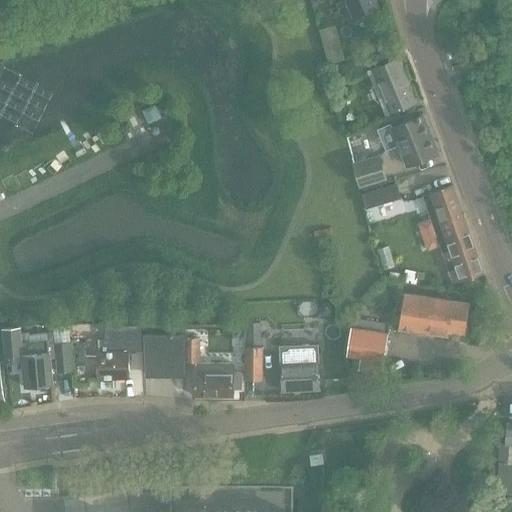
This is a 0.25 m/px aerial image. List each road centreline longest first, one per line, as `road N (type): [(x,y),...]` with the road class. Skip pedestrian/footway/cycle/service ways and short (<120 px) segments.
road 1 (residential): [(173,429),(434,391),(511,357)]
road 2 (tertiary): [(511,287),(422,55),(415,0)]
road 3 (residential): [(173,429),(115,412),(0,426)]
road 4 (residential): [(0,454),(173,429)]
road 5 (unknown): [(0,213),(118,145)]
